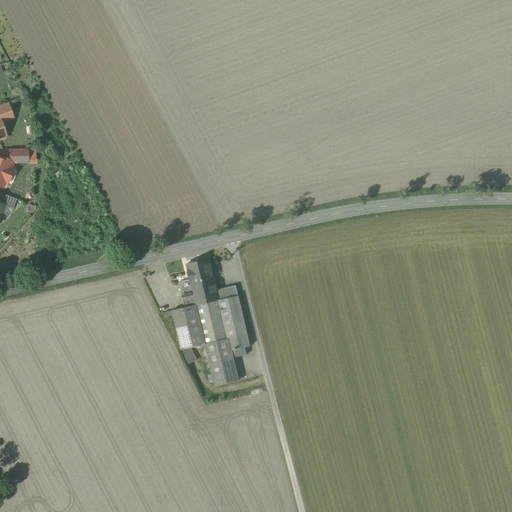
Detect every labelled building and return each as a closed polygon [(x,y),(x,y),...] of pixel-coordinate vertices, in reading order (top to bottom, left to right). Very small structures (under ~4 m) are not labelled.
[(7,104),(0,106),(0,122),(0,123),(12,118),(7,104)] [(26,149),(9,149),(10,161),(12,162),(27,162),(26,149)] [(0,158),(0,186),(2,187),(4,181),(7,183),(12,169),(10,168),(12,162),(10,161),(1,158),(0,158)] [(16,200),(0,193),(0,203),(4,205),(3,206),(12,209),(16,200)] [(209,259),(187,264),(190,280),(179,282),(181,290),(192,288),(191,284),(214,278),(209,259)] [(214,278),(191,284),(192,288),(197,306),(206,344),(228,339),(217,292),(214,278)] [(236,286),(225,289),(226,290),(217,292),(228,339),(230,351),(231,351),(250,346),(238,296),(236,286)] [(192,288),(181,290),(185,308),(197,306),(192,288)] [(185,308),(172,311),(181,350),(194,347),(185,308)] [(206,344),(206,345),(216,386),(238,381),(231,351),(230,351),(228,339),(206,344)]
